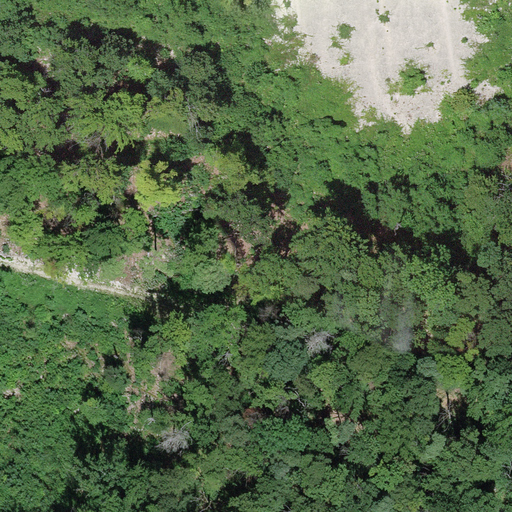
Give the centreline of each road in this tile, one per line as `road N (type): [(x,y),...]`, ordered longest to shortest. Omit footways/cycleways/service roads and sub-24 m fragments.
road 1 (track): [(511,325),(474,338),(407,341),(228,329),(0,266)]
road 2 (track): [(217,511),(217,374),(228,329)]
